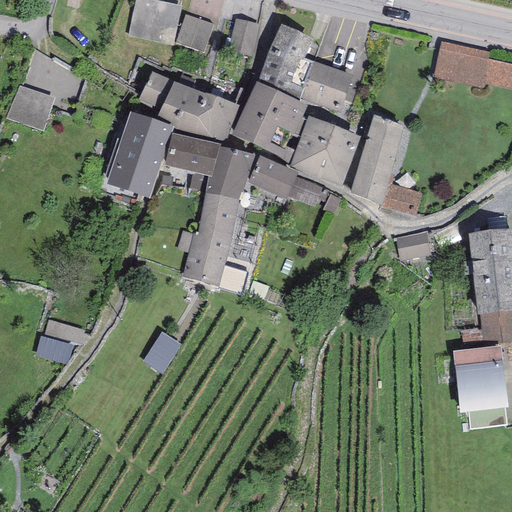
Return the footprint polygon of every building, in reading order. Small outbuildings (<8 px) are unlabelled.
[(181,6),(150,0),(134,0),(127,36),(172,46),(181,6)] [(213,24),(184,14),(175,43),(203,53),(213,24)] [(258,24),(234,20),(228,52),(252,57),(258,24)] [(313,40),(280,24),(270,44),(257,81),(300,99),(313,62),(304,58),(313,40)] [(490,53),(441,41),(432,76),(483,89),(484,84),(511,90),(511,64),(489,59),(490,53)] [(353,76),(313,62),(300,99),(340,112),(353,76)] [(173,82),(151,71),(137,99),(159,110),(173,82)] [(190,133),(205,93),(173,82),(159,110),(157,115),(171,122),(170,125),(190,133)] [(307,105),(256,82),(231,135),(289,164),(306,121),(301,119),(307,105)] [(54,98),(19,87),(6,119),(42,131),(54,98)] [(238,105),(205,93),(190,133),(225,141),(238,105)] [(166,124),(129,112),(106,184),(149,199),(171,128),(166,124)] [(360,137),(308,116),(306,121),(289,164),(289,165),(341,186),(360,137)] [(405,126),(372,116),(349,192),(382,202),(387,184),(405,126)] [(219,144),(171,133),(164,165),(208,175),(212,176),(219,146),(219,144)] [(219,146),(212,176),(208,175),(204,193),(239,200),(240,192),(242,193),(254,155),(219,146)] [(297,172),(258,156),(247,182),(286,199),(287,197),(295,177),(297,172)] [(321,187),(295,177),(287,197),(314,207),(321,187)] [(420,193),(387,184),(382,202),(380,207),(414,216),(420,193)] [(230,241),(239,200),(204,193),(198,235),(182,231),(177,250),(188,253),(183,277),(219,287),(230,241)] [(511,229),(468,234),(475,314),(479,314),(511,311),(511,229)] [(426,236),(396,243),(400,262),(429,257),(426,236)] [(511,343),(511,311),(479,314),(482,345),(511,343)] [(83,333),(50,323),(47,335),(79,344),(83,333)] [(180,347),(161,335),(146,364),(162,374),(180,347)] [(71,348),(41,340),(36,356),(67,364),(71,348)] [(500,346),(452,351),(459,412),(507,407),(500,346)]
